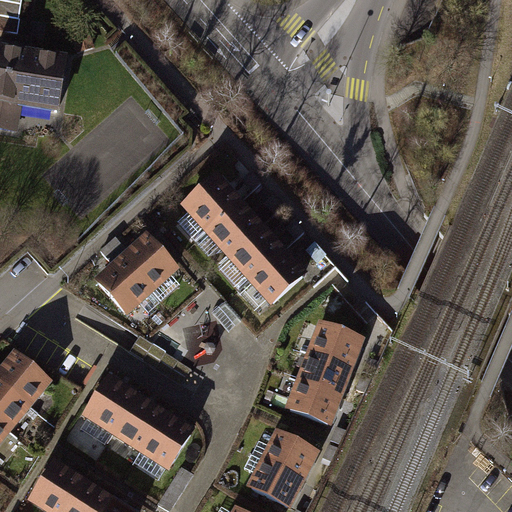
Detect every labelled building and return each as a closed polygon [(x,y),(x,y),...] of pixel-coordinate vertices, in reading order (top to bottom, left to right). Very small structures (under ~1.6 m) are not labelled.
[(0,0),(0,32),(19,35),(21,21),(20,21),(23,0),(0,0)] [(63,62),(0,52),(0,125),(52,133),(63,62)] [(303,278),(215,181),(186,207),(273,304),(303,278)] [(175,271),(148,241),(100,285),(126,314),(138,303),(149,315),(161,305),(151,293),(175,271)] [(360,342),(322,328),(291,411),(328,425),(360,342)] [(0,447),(50,393),(11,357),(0,369),(0,447)] [(191,435),(108,382),(86,416),(169,469),(191,435)] [(315,455),(279,437),(273,449),(259,442),(245,470),(258,477),(251,489),(288,507),(315,455)] [(131,511),(55,457),(24,500),(40,511),(131,511)]
